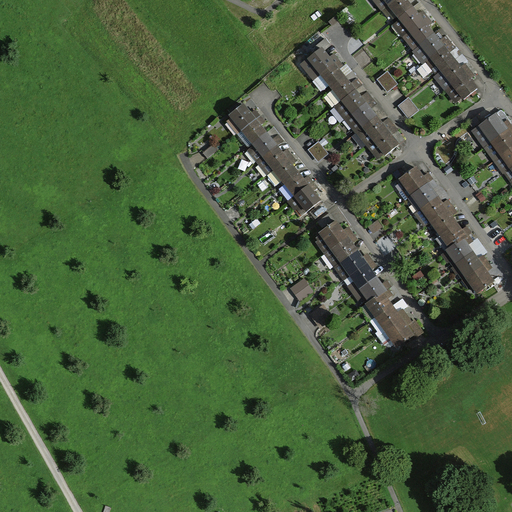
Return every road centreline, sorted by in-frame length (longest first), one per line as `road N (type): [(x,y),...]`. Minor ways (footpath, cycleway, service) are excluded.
road 1 (track): [(403,511),(352,395),(183,155)]
road 2 (residential): [(438,335),(338,203)]
road 3 (track): [(78,511),(0,373)]
road 4 (residential): [(511,276),(419,148)]
road 5 (residential): [(419,148),(331,36)]
road 6 (residential): [(338,203),(254,94)]
road 7 (residential): [(499,95),(422,0)]
